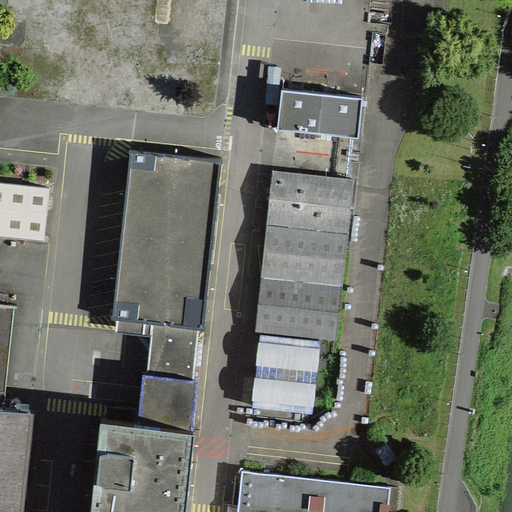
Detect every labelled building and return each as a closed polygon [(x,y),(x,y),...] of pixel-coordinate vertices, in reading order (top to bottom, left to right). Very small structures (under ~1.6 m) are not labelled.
[(360,91),(280,83),(275,122),(356,131),(360,91)] [(132,149),(124,224),(114,311),(110,310),(109,315),(124,316),(124,325),(154,328),(147,407),(115,405),(114,414),(99,413),(98,417),(101,417),(98,441),(95,441),(94,444),(101,445),(98,469),(92,469),(92,471),(96,471),(91,511),(177,511),(187,426),(191,426),(191,422),(185,422),(195,324),(202,324),(202,319),(200,319),(202,294),(200,294),(200,291),(199,291),(201,269),(203,269),(203,264),(202,264),(203,242),(205,242),(206,237),(204,237),(207,214),(208,214),(209,209),(207,209),(209,187),(212,187),(212,182),(210,182),(213,160),(219,159),(220,155),(128,145),(127,149),(132,149)] [(350,176),(272,168),(255,324),(332,333),(350,176)] [(45,185),(0,181),(0,231),(40,235),(45,185)] [(0,511),(16,511),(27,406),(0,404),(0,402),(1,395),(0,394),(0,359),(5,313),(11,312),(12,305),(15,305),(16,302),(0,300),(0,511)] [(322,340),(262,332),(253,406),(313,414),(322,340)] [(396,483),(239,465),(233,511),(384,511),(385,511),(393,511),(396,483)]
